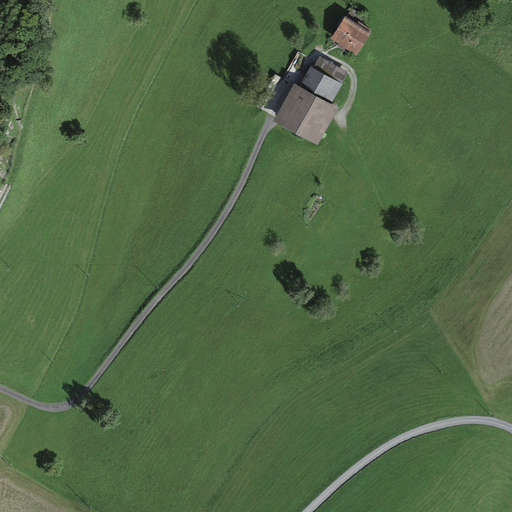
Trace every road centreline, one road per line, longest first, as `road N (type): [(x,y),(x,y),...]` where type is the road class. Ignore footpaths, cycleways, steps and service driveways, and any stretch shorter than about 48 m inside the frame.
road 1 (track): [(0,385),(41,401),(80,390),(219,218),(278,98)]
road 2 (unclassified): [(511,424),(448,418),(393,438),(306,511)]
